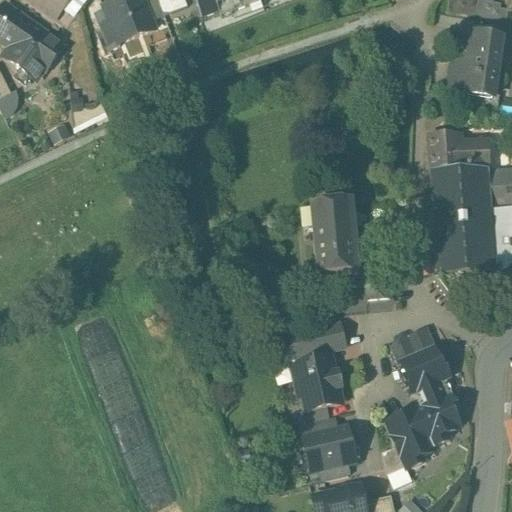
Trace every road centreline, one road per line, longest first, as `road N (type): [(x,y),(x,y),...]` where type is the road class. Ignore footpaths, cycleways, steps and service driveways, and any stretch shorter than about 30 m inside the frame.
road 1 (residential): [(420,4),(417,308)]
road 2 (residential): [(417,308),(367,334),(375,381),(361,408),(373,466)]
road 3 (secondary): [(482,511),(497,354)]
